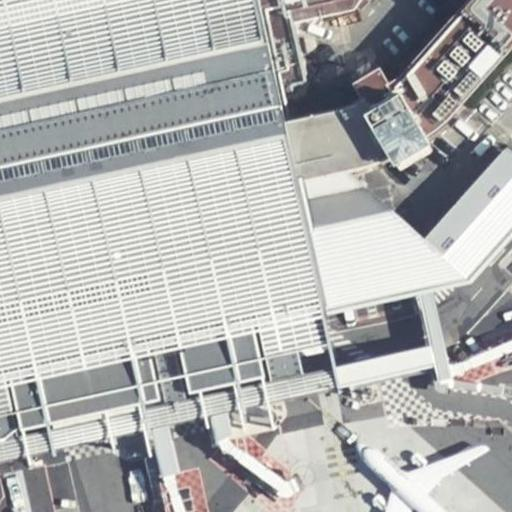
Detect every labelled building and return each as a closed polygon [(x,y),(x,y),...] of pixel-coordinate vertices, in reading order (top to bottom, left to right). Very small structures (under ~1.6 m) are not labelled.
[(0,0),(0,462),(148,428),(159,477),(179,472),(168,424),(205,415),(211,442),(230,437),(224,411),(430,364),(425,342),(334,363),(323,313),(418,291),(438,378),(449,376),(431,288),(469,280),(511,232),(511,149),(504,144),(423,235),(345,165),(294,176),(284,121),(266,38),(262,38),(256,10),(253,0),(0,0)] [(253,0),(256,10),(283,3),(288,24),(353,9),(358,0),(253,0)] [(393,80),(388,84),(394,95),(399,92),(424,135),(435,126),(511,40),(511,0),(467,0),(401,73),(393,80)] [(369,108),(362,112),(385,153),(393,165),(429,144),(424,135),(399,92),(394,95),(388,84),(378,67),(351,83),(361,100),(363,98),(369,108)] [(345,108),(284,121),(294,176),(345,165),(367,160),(385,153),(362,112),(369,108),(363,98),(361,100),(356,103),(345,108)]
